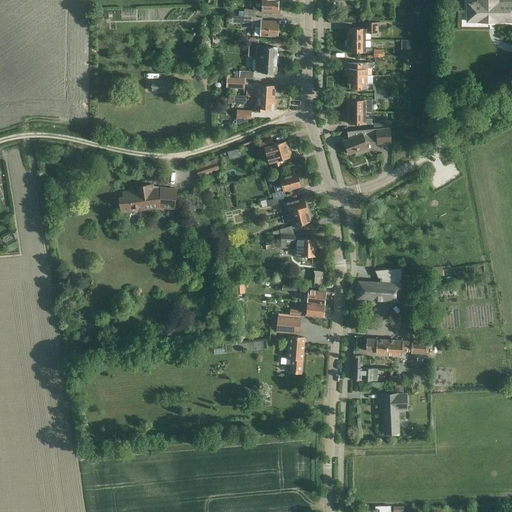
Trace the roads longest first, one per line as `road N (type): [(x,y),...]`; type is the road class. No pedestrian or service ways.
road 1 (residential): [(0,141),(49,134),(174,155),(309,112)]
road 2 (residential): [(327,511),(340,264),(333,196)]
road 3 (unclassified): [(358,189),(511,106)]
